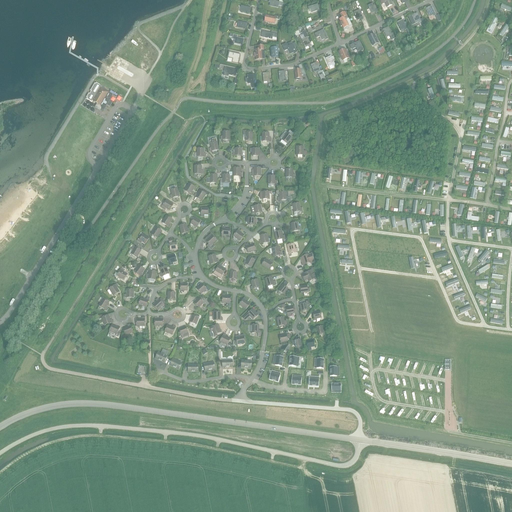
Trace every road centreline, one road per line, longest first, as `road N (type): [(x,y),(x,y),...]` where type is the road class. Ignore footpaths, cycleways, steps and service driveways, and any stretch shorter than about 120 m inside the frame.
road 1 (unclassified): [(0,452),(38,432),(100,425),(343,465),(354,460),(359,440)]
road 2 (tertiary): [(0,426),(37,409),(88,403),(359,440)]
road 3 (residential): [(338,43),(282,65),(245,69),(258,0)]
road 4 (tertiary): [(359,440),(511,464)]
